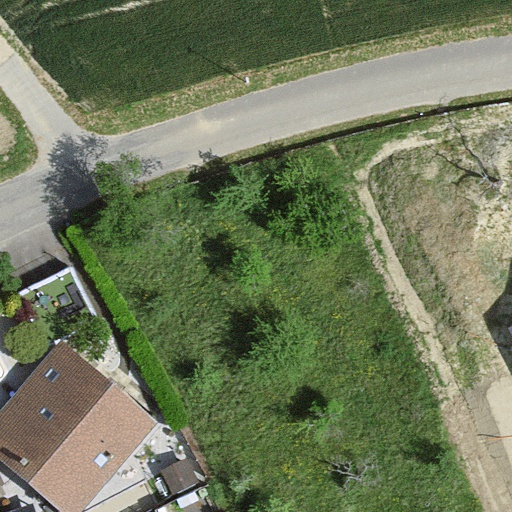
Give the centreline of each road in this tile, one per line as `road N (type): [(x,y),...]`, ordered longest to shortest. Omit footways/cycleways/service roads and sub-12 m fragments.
road 1 (unclassified): [(511,63),(268,109),(0,212)]
road 2 (track): [(89,174),(0,62)]
